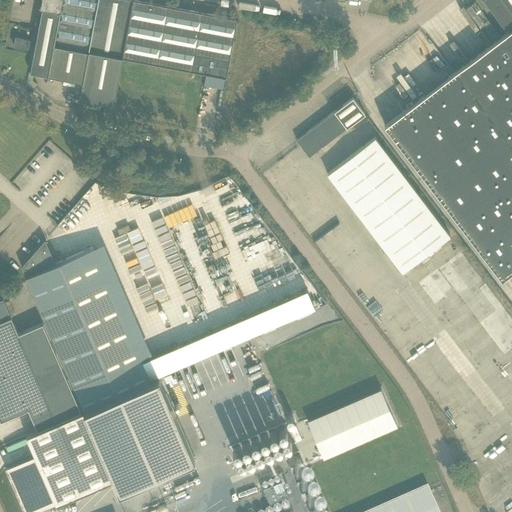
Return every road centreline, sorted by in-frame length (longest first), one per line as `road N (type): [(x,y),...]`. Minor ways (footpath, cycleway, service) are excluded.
road 1 (unclassified): [(467,511),(404,377),(231,149)]
road 2 (unclassified): [(0,84),(89,130),(207,153),(231,149)]
road 3 (unclassified): [(231,149),(378,42)]
road 4 (unclassified): [(378,42),(356,19),(252,0)]
